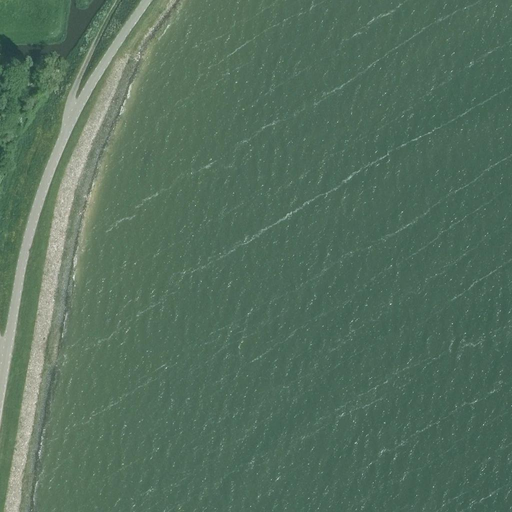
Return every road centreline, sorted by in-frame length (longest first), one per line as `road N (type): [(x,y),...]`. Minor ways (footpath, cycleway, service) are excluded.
road 1 (tertiary): [(0,396),(21,264),(52,162),(83,97),(148,0)]
road 2 (track): [(118,0),(78,78),(68,127)]
